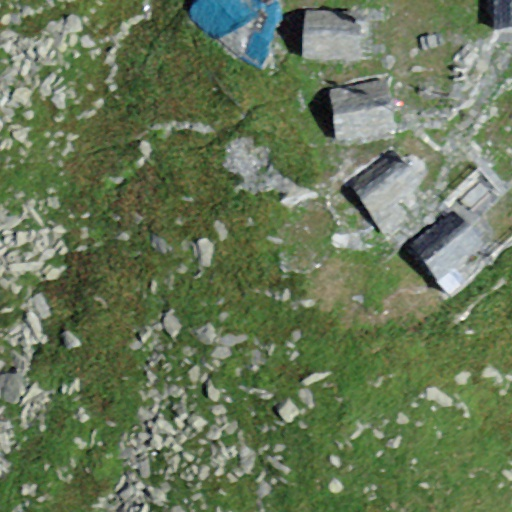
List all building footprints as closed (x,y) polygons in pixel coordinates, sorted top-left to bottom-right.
[(199,0),(181,38),(261,78),(288,24),(239,0),(199,0)] [(511,33),(511,0),(495,0),(497,34),(511,33)] [(304,15),(303,62),(366,64),(367,17),(304,15)] [(384,85),(327,93),(334,145),(391,137),(384,85)] [(390,153),(346,186),(383,236),(405,220),(395,206),(417,190),(390,153)] [(449,215),(411,247),(446,288),(484,255),(449,215)]
